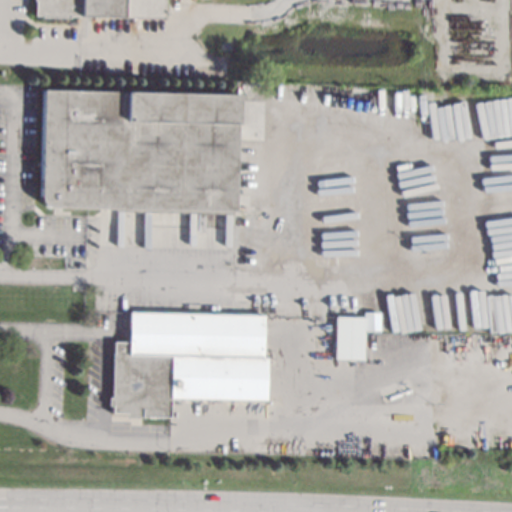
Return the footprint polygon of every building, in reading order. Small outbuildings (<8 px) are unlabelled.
[(164,0),(164,17),(79,15),(79,0),(164,0)] [(234,211),(46,207),(40,203),(38,199),(41,89),(237,93),(234,211)] [(262,314),(261,357),(265,357),(264,400),(168,397),(168,417),(141,416),(141,417),(124,417),(124,412),(110,412),(110,405),(106,405),(107,396),(110,396),(112,341),(126,341),(127,311),(262,314)] [(363,331),(379,332),(380,313),(363,313),(363,331)] [(364,317),(362,360),(333,359),(334,316),(364,317)]
